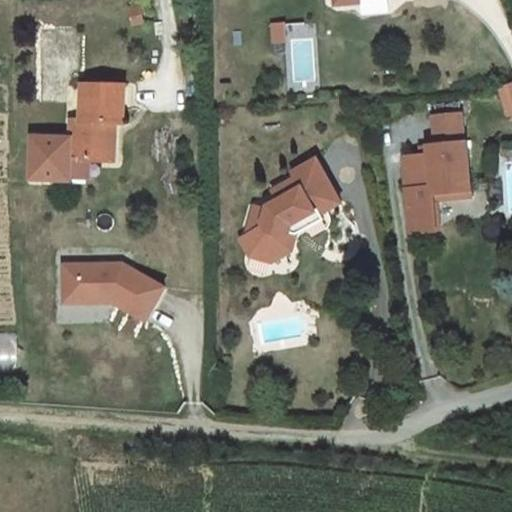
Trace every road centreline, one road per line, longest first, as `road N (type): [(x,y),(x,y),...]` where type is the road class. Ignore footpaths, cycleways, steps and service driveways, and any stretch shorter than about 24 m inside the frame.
road 1 (track): [(0,419),(341,441)]
road 2 (unclassified): [(341,441),(377,442),(427,415),(511,388)]
road 3 (unknown): [(172,0),(194,108),(169,125)]
